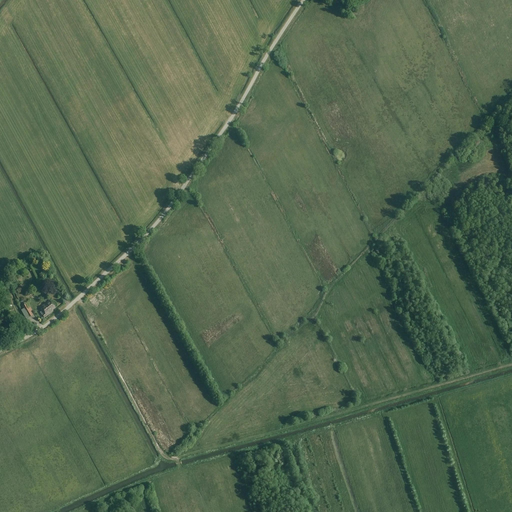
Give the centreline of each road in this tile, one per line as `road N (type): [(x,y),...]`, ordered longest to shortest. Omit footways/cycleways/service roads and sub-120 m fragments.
road 1 (unclassified): [(0,351),(59,314),(154,225),(303,0)]
road 2 (track): [(511,366),(177,458)]
road 3 (track): [(177,458),(161,452),(77,298)]
